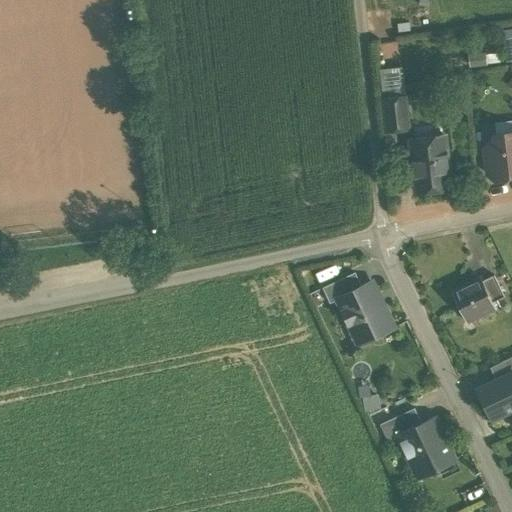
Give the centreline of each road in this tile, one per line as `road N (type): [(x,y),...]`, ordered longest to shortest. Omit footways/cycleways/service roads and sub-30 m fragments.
road 1 (residential): [(0,315),(384,233)]
road 2 (residential): [(511,503),(384,233)]
road 3 (residential): [(384,233),(511,207)]
